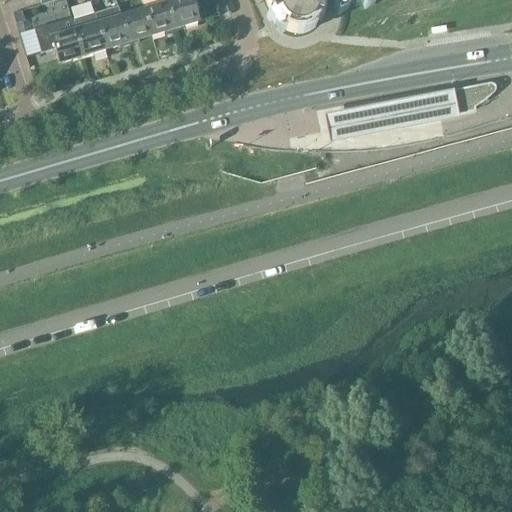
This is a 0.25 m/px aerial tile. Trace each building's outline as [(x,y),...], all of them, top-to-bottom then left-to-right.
[(195,0),(165,0),(167,4),(175,30),(198,23),(195,11),(199,10),(195,0)] [(308,33),(311,31),(313,30),(314,28),(317,25),(318,23),(319,21),(320,19),(320,16),(320,14),(320,11),(333,7),(330,0),(264,0),(271,15),(275,23),(277,26),(279,28),(280,30),(282,32),(284,33),(286,34),(288,35),(289,35),(292,36),(295,36),(297,36),(299,36),(302,35),(306,34),(308,33)] [(330,0),(333,7),(333,8),(334,8),(335,11),(361,2),(362,5),(376,0),(330,0)] [(144,11),(152,37),(175,30),(167,4),(144,11)] [(95,15),(98,25),(106,51),(129,44),(121,18),(118,8),(95,15)] [(121,18),(129,44),(152,37),(144,11),(121,18)] [(21,12),(12,14),(16,25),(25,22),(21,12)] [(73,22),(76,31),(83,58),(106,51),(98,25),(95,15),(73,22)] [(83,58),(76,31),(73,22),(49,29),(60,65),(83,58)] [(474,109),(478,106),(483,103),(487,100),(491,96),(494,94),(494,92),(495,91),(495,90),(495,89),(494,87),(493,87),(493,86),(491,85),(489,85),(448,93),(453,115),(474,111),(474,109)] [(453,89),(325,115),(330,143),(459,117),(453,89)]
